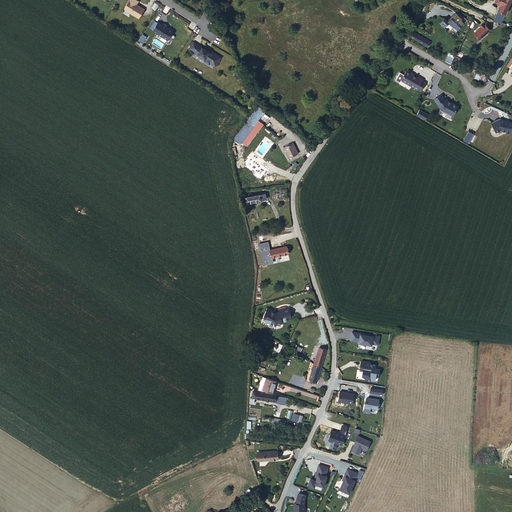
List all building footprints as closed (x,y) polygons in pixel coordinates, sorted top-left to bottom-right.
[(139,12),(145,3),(139,0),(126,0),(124,3),(139,12)] [(493,0),(496,1),(493,6),(500,10),(505,0),(493,0)] [(493,6),(489,15),(496,19),(500,10),(493,6)] [(451,29),(463,17),(460,14),(459,15),(456,12),(455,14),(452,11),(446,17),(445,16),(443,18),(440,15),(435,20),(440,25),(444,20),(449,25),(447,26),(451,29)] [(159,16),(153,25),(168,34),(173,26),(172,25),(167,21),(168,20),(164,17),(163,19),(159,16)] [(478,23),(472,28),(477,34),(487,25),(480,17),(477,21),(478,23)] [(422,37),(413,32),(410,37),(419,42),(420,42),(422,37)] [(207,44),(194,35),(189,42),(195,46),(195,47),(205,53),(204,55),(208,57),(210,57),(216,60),(221,51),(208,43),(207,44)] [(431,42),(422,37),(420,42),(425,45),(428,46),(431,42)] [(476,66),(474,69),(471,74),(476,77),(481,68),(476,66)] [(400,70),(396,79),(412,88),(412,87),(416,89),(420,81),(417,79),(417,78),(412,75),(412,76),(405,72),(405,71),(402,69),(400,70)] [(440,99),(436,93),(429,98),(435,108),(448,115),(452,107),(452,105),(443,99),(441,97),(440,99)] [(258,121),(266,111),(260,106),(249,122),(255,126),(258,121)] [(416,115),(426,120),(429,114),(419,109),(416,115)] [(495,118),(486,122),(490,132),(496,129),(504,132),(508,123),(495,118)] [(264,125),(258,121),(255,126),(249,122),(244,128),(251,132),(243,142),(249,146),(264,125)] [(251,132),(244,128),(237,138),(243,142),(251,132)] [(468,143),(473,133),(469,131),(463,141),(468,143)] [(284,145),(289,158),(299,154),(293,141),(284,145)] [(256,195),(245,197),(247,203),(267,199),(266,193),(261,194),(260,192),(255,192),(256,195)] [(278,209),(262,212),(263,219),(280,217),(278,209)] [(272,256),(288,252),(286,245),(270,249),(272,256)] [(273,308),(269,306),(264,314),(266,314),(264,317),(271,321),(272,320),(276,322),(275,323),(284,321),(283,320),(293,317),(290,306),(280,309),(280,311),(277,312),(273,309),(273,308)] [(373,343),(378,344),(380,336),(374,335),(373,335),(369,335),(369,334),(353,331),(351,339),(360,341),(359,343),(372,345),(373,343)] [(313,361),(319,363),(323,348),(317,346),(313,361)] [(315,377),(319,363),(313,361),(312,366),(309,376),(315,377)] [(376,375),(379,375),(380,368),(375,368),(375,364),(370,364),(370,362),(361,361),(360,368),(361,368),(361,370),(363,371),(364,371),(363,372),(362,376),(367,379),(373,379),(374,374),(376,375)] [(263,374),(260,386),(270,388),(272,377),(263,374)] [(349,403),(354,404),(355,393),(341,391),(339,401),(350,403),(349,403)] [(367,399),(366,407),(379,410),(380,400),(369,398),(367,399)] [(335,444),(338,433),(324,429),(321,439),(335,444)] [(359,449),(363,441),(351,435),(347,442),(348,442),(344,450),(351,453),(354,447),(359,449)] [(265,448),(265,456),(278,455),(278,446),(265,448)] [(320,465),(311,462),(307,474),(308,475),(306,481),(315,484),(319,474),(317,473),(320,465)] [(340,491),(348,477),(346,476),(348,471),(340,467),(336,474),(337,474),(331,487),(340,491)] [(293,503),(293,511),(305,511),(305,494),(297,494),(297,503),(293,503)]
